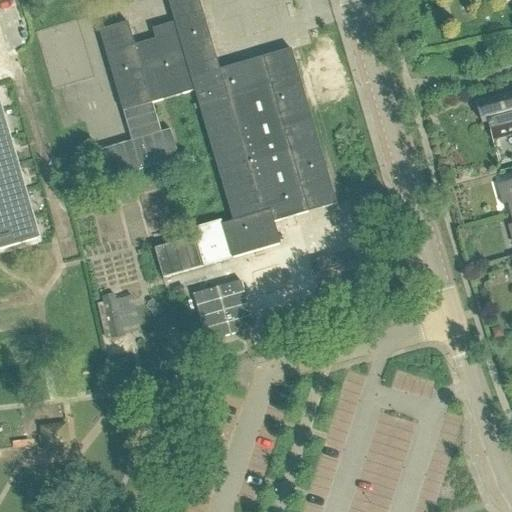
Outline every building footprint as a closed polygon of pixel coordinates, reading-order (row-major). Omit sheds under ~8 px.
[(298,210),(263,58),(184,76),(166,0),(161,0),(134,6),(140,30),(116,35),(132,103),(165,95),(196,229),(188,231),(186,225),(158,231),(166,268),(177,271),(200,266),(212,269),(215,280),(232,276),(238,278),(239,272),(239,271),(248,237),(248,235),(252,220),(270,216),(271,216),(298,210)] [(511,95),(477,105),(483,125),(489,124),(494,143),(511,137),(511,95)] [(0,255),(37,245),(0,117),(0,255)] [(511,185),(499,189),(504,206),(509,204),(511,215),(511,185)] [(153,245),(121,249),(125,279),(157,275),(153,245)] [(161,322),(200,312),(194,286),(154,296),(161,322)] [(124,338),(115,302),(102,305),(111,341),(124,338)] [(45,453),(68,450),(65,426),(42,429),(45,453)]
